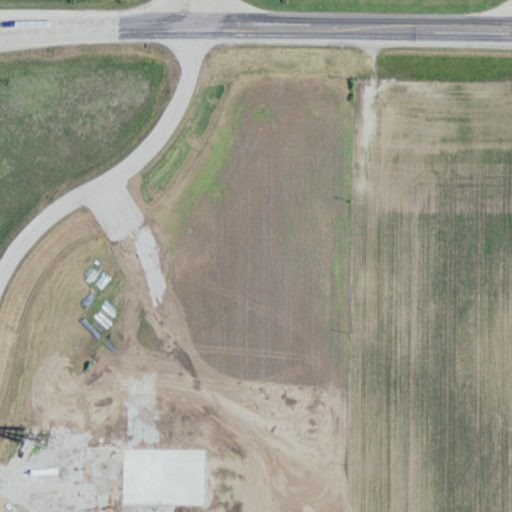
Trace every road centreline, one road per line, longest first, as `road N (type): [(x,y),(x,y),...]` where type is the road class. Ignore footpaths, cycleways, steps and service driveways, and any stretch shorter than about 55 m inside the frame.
road 1 (primary): [(511,34),(199,22),(0,27)]
road 2 (residential): [(0,291),(24,247),(127,164),(177,111),(200,55),(200,0)]
